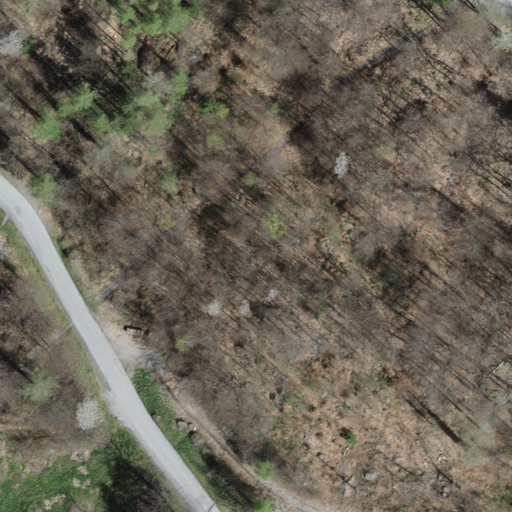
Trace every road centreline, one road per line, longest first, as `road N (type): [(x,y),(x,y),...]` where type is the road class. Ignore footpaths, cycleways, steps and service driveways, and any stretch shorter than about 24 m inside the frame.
road 1 (unclassified): [(207,511),(130,400),(30,223),(0,188)]
road 2 (track): [(109,363),(143,357),(257,476),(323,511)]
